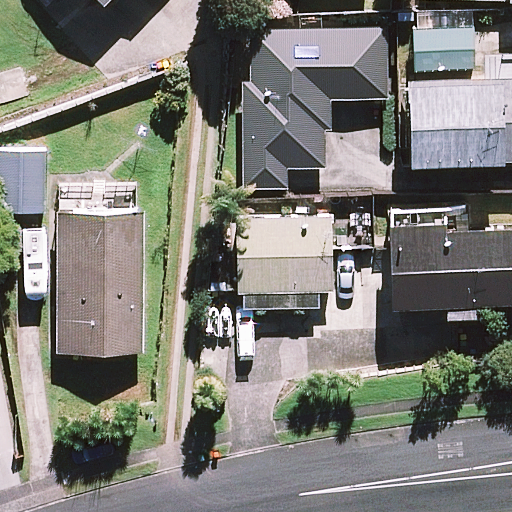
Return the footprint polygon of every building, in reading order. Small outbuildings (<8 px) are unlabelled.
[(511,63),(474,64),(474,7),(411,7),(412,152),(511,151),(511,63)] [(384,28),(251,21),(242,182),(285,185),(286,161),(323,163),(327,92),(380,95),(384,28)] [(24,62),(0,68),(0,107),(34,98),(24,62)] [(0,208),(48,204),(42,141),(0,145),(0,208)] [(511,294),(511,202),(391,205),(393,296),(511,294)] [(140,209),(60,208),(58,346),(137,348),(140,209)] [(239,286),(329,286),(329,247),(375,247),(376,210),(240,209),(239,286)]
